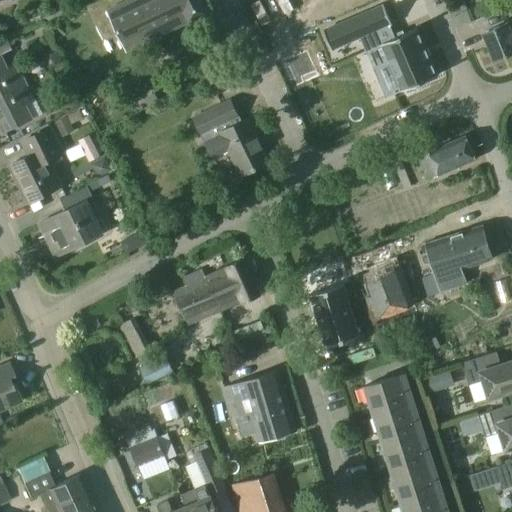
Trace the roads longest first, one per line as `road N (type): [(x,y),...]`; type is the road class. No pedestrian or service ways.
road 1 (residential): [(353,501),(253,210)]
road 2 (residential): [(43,318),(253,210)]
road 3 (unclassified): [(115,511),(47,354),(43,318)]
road 4 (residential): [(308,175),(228,0)]
road 5 (residential): [(308,175),(440,109),(476,101)]
